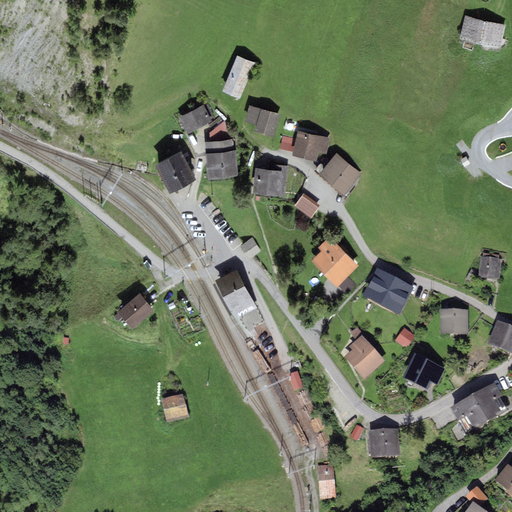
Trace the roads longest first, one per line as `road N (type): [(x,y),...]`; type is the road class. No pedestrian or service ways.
road 1 (residential): [(511,363),(416,416),(373,416),(245,261),(179,273),(85,201)]
road 2 (residential): [(511,324),(377,262),(323,185),(265,151)]
road 3 (track): [(245,261),(313,445),(315,511)]
